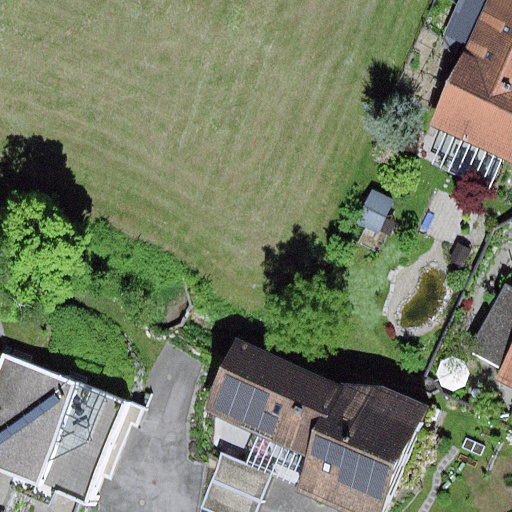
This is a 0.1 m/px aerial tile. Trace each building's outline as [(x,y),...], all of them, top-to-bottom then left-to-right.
[(511,6),(497,0),(493,0),(437,128),(511,161),(511,6)] [(511,284),(475,357),(511,376),(511,284)] [(361,385),(246,338),(215,413),(320,456),(305,492),(354,511),(397,511),(441,406),(389,385),(361,385)] [(154,405),(7,353),(0,372),(0,468),(95,501),(105,472),(117,476),(135,425),(145,429),(154,405)] [(225,457),(203,508),(212,511),(262,511),(277,479),(225,457)]
